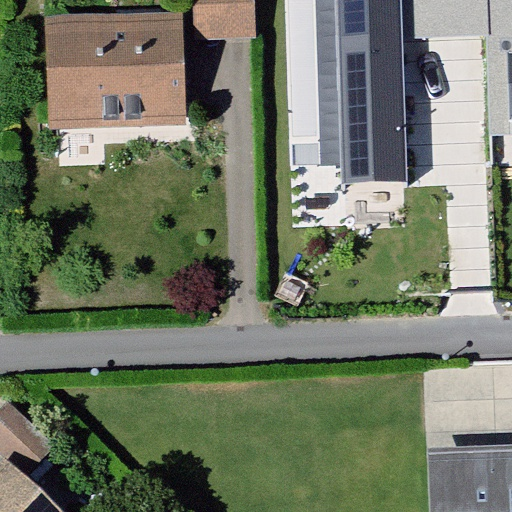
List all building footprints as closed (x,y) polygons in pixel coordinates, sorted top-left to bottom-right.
[(252,0),(195,0),(197,41),(254,38),(252,0)] [(413,0),(332,0),(337,182),(417,180),(413,0)] [(181,22),(46,25),(49,131),(183,128),(181,22)] [(0,414),(0,435),(32,462),(54,435),(11,400),(0,414)] [(479,460),(448,460),(448,511),(511,511),(511,451),(479,452),(479,460)] [(75,511),(21,464),(0,488),(0,511),(75,511)]
